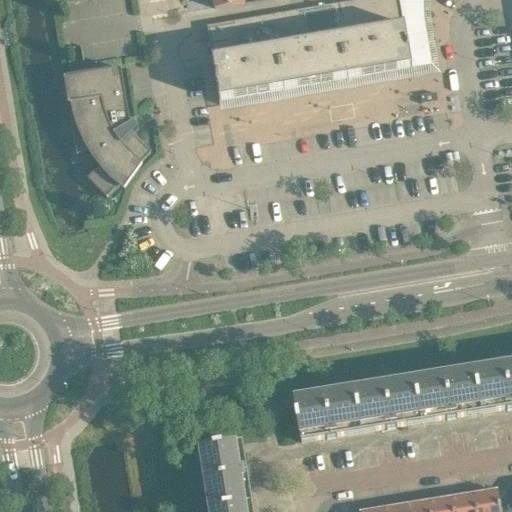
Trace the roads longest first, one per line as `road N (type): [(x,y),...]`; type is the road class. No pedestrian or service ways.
road 1 (tertiary): [(511,257),(56,325)]
road 2 (tertiary): [(61,366),(89,354),(511,284)]
road 3 (residential): [(511,452),(299,489),(303,511)]
road 4 (residential): [(158,0),(163,28),(303,0)]
